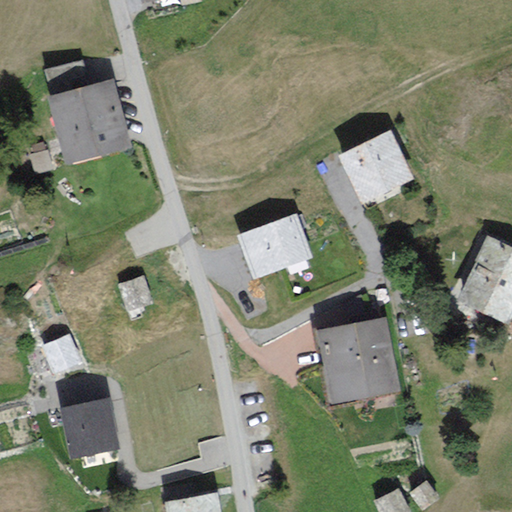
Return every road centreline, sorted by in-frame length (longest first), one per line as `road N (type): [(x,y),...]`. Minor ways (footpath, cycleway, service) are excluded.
road 1 (unclassified): [(117,0),(163,179),(207,301),(245,511)]
road 2 (track): [(163,179),(223,184),(432,72),(511,44)]
